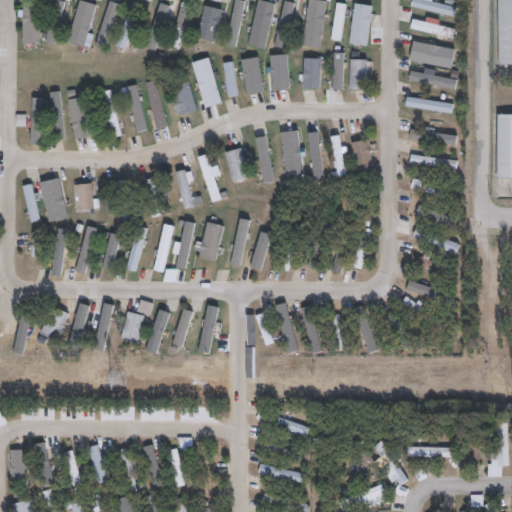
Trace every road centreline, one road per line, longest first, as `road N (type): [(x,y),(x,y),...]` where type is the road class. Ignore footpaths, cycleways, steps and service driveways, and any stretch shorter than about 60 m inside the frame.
road 1 (residential): [(10,156),(113,158),(237,120),(391,113)]
road 2 (residential): [(385,285),(370,294),(12,284)]
road 3 (residential): [(395,0),(394,243),(385,285)]
road 4 (residential): [(12,284),(13,0)]
road 5 (residential): [(7,435),(41,425),(239,429)]
road 6 (residential): [(484,0),(487,220)]
road 7 (residential): [(238,511),(241,291)]
